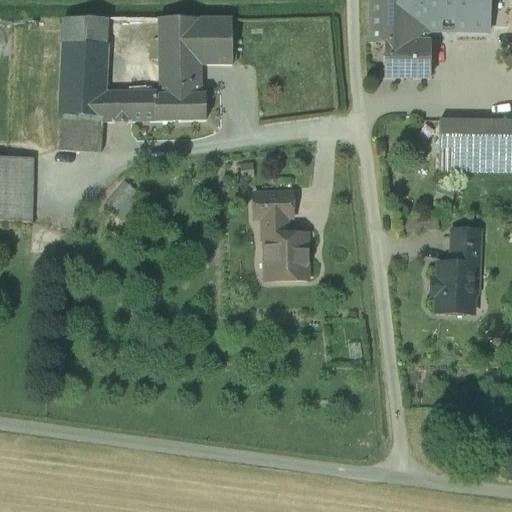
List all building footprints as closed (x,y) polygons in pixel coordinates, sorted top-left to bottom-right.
[(486,0),(369,0),(369,22),(393,22),(393,29),(402,29),(402,34),(429,34),(486,34),(486,0)] [(107,20),(39,20),(35,117),(100,126),(102,126),(103,101),(107,20)] [(231,20),(153,20),(157,85),(201,84),(200,67),(232,66),(231,20)] [(429,34),(402,34),(402,29),(393,29),(393,22),(369,22),(369,45),(384,45),(384,81),(429,81),(429,34)] [(201,84),(157,85),(157,91),(157,99),(154,99),(154,124),(205,122),(205,98),(201,98),(201,84)] [(157,91),(129,93),(129,101),(130,125),(154,124),(154,99),(157,99),(157,91)] [(113,101),(103,101),(102,126),(114,125),(113,101)] [(113,101),(114,125),(130,125),(129,101),(113,101)] [(100,126),(35,117),(34,141),(99,145),(100,126)] [(511,124),(438,123),(437,171),(511,172),(511,124)] [(32,161),(0,159),(0,224),(31,226),(32,161)] [(115,213),(132,194),(124,187),(107,206),(115,213)] [(447,210),(453,193),(441,189),(435,206),(447,210)] [(140,201),(132,194),(115,213),(123,220),(140,201)] [(291,197),(253,198),(253,222),(261,221),(280,221),(291,221),(291,197)] [(305,238),(281,239),(280,221),(261,221),(262,242),(265,242),(269,242),(270,254),(265,259),(265,266),(270,271),(276,271),(276,281),(276,282),(275,283),(306,283),(305,238)] [(479,235),(450,234),(449,268),(449,269),(473,270),(478,270),(479,235)] [(270,271),(265,266),(265,284),(275,283),(276,282),(276,281),(276,271),(270,271)] [(472,285),(473,270),(449,269),(449,268),(437,267),(436,283),(431,283),(430,298),(436,298),(435,316),(465,317),(465,315),(465,301),(472,302),(477,297),(477,290),(472,285)]
